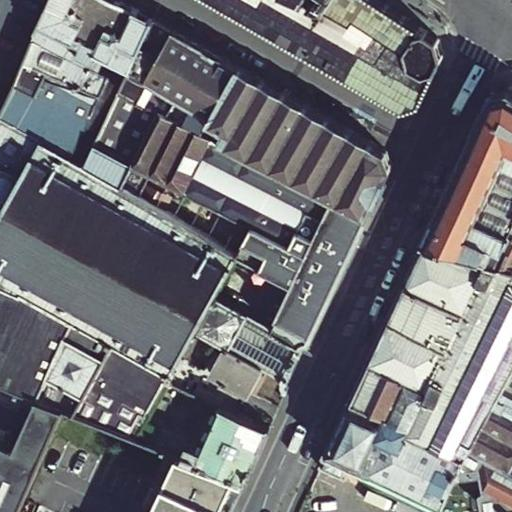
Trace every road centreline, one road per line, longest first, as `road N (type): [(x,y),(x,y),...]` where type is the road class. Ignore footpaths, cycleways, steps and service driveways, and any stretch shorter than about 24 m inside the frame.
road 1 (residential): [(262,511),(434,143)]
road 2 (residential): [(434,143),(177,0)]
road 3 (residential): [(434,143),(494,24)]
